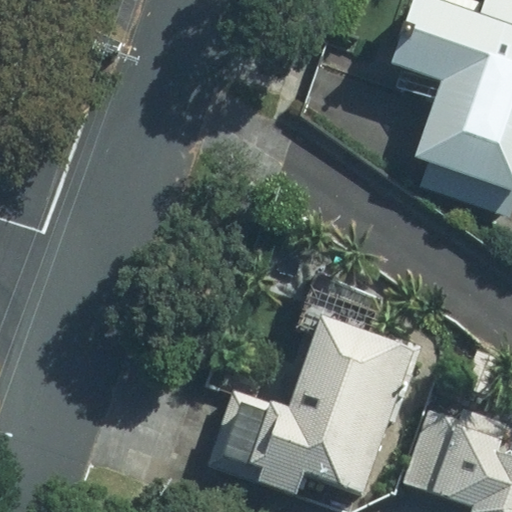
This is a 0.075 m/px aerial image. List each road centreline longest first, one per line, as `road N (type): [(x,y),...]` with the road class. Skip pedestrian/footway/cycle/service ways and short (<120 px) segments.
road 1 (residential): [(511,319),(292,156),(163,91)]
road 2 (tertiary): [(103,253),(14,511)]
road 3 (residential): [(163,91),(103,253)]
